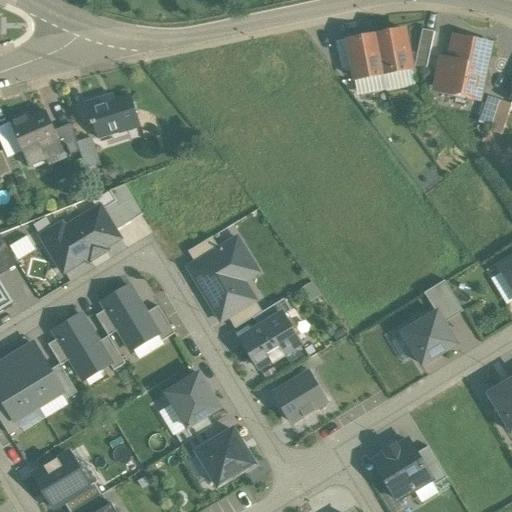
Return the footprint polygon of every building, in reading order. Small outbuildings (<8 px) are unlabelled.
[(404,30),(376,36),(384,75),(412,70),(404,30)] [(434,33),(423,30),(415,66),(427,68),(434,33)] [(376,36),(349,41),(354,67),(356,80),(384,75),(376,36)] [(459,38),(454,40),(450,60),(442,59),(435,89),(467,96),(469,98),(474,100),(480,96),(491,45),(459,38)] [(348,40),(337,42),(342,69),(354,67),(349,41),(348,40)] [(130,97),(115,102),(113,97),(86,106),(92,126),(94,125),(99,139),(117,133),(118,135),(140,128),(130,97)] [(492,128),(501,102),(487,97),(478,123),(492,128)] [(502,135),(511,106),(501,102),(492,128),(491,132),(502,135)] [(47,113),(31,120),(29,116),(11,124),(23,153),(26,159),(43,152),(58,145),(60,144),(55,133),(47,113)] [(70,126),(55,133),(60,144),(58,145),(64,157),(79,151),(80,150),(78,145),(71,125),(70,125),(70,126)] [(92,140),(78,145),(80,150),(79,151),(85,169),(100,164),(92,140)] [(2,152),(0,152),(0,178),(2,178),(11,173),(2,152)] [(43,152),(26,159),(23,153),(29,168),(47,161),(43,152)] [(418,182),(425,193),(436,185),(428,175),(418,182)] [(120,202),(106,211),(118,231),(145,215),(128,187),(115,194),(120,202)] [(44,238),(66,275),(124,240),(118,231),(106,211),(102,203),(44,238)] [(19,258),(37,251),(31,237),(13,244),(19,258)] [(196,264),(189,268),(221,322),(228,318),(256,302),(235,268),(251,259),(239,239),(219,250),(196,264)] [(213,240),(189,253),(196,264),(219,250),(213,240)] [(511,264),(502,271),(511,287),(511,264)] [(0,311),(13,303),(0,281),(0,311)] [(445,282),(425,294),(437,315),(438,314),(444,324),(463,313),(445,282)] [(129,286),(102,302),(107,311),(119,331),(131,352),(158,336),(146,315),(129,286)] [(254,319),(260,329),(283,316),(290,311),(284,301),(263,313),(254,319)] [(256,302),(228,318),(235,330),(254,319),(263,313),(256,302)] [(158,307),(146,315),(158,336),(162,343),(175,335),(158,307)] [(107,311),(96,317),(109,337),(119,331),(107,311)] [(437,315),(404,334),(423,366),(457,346),(444,324),(438,314),(437,315)] [(81,316),(54,332),(59,340),(71,361),(83,380),(110,364),(98,343),(81,316)] [(260,329),(242,340),(259,369),(270,362),(272,365),(285,357),(283,354),(300,344),(283,316),(260,329)] [(110,364),(114,371),(125,365),(109,337),(98,343),(110,364)] [(59,340),(48,346),(61,367),(71,361),(59,340)] [(62,394),(63,393),(51,372),(34,346),(10,361),(40,408),(62,394)] [(16,422),(40,408),(10,361),(0,366),(0,398),(1,400),(15,423),(16,422)] [(61,367),(51,372),(63,393),(62,394),(66,401),(77,394),(61,367)] [(309,374),(273,396),(292,428),(328,406),(309,374)] [(167,397),(187,430),(207,418),(222,409),(202,376),(167,397)] [(511,384),(490,398),(511,433),(511,384)] [(1,400),(0,401),(0,422),(9,436),(21,429),(16,422),(15,423),(1,400)] [(176,436),(182,446),(213,428),(207,418),(187,430),(176,436)] [(213,428),(182,446),(190,459),(198,454),(220,440),(213,428)] [(256,466),(235,432),(220,440),(198,454),(219,488),(256,466)] [(408,442),(374,463),(399,503),(433,483),(417,456),(408,442)] [(430,448),(417,456),(433,483),(434,485),(447,478),(430,448)] [(34,476),(53,509),(64,503),(89,488),(70,455),(34,476)] [(89,488),(64,503),(69,511),(72,511),(100,496),(94,485),(89,488)] [(100,496),(72,511),(99,511),(107,507),(100,496)]
